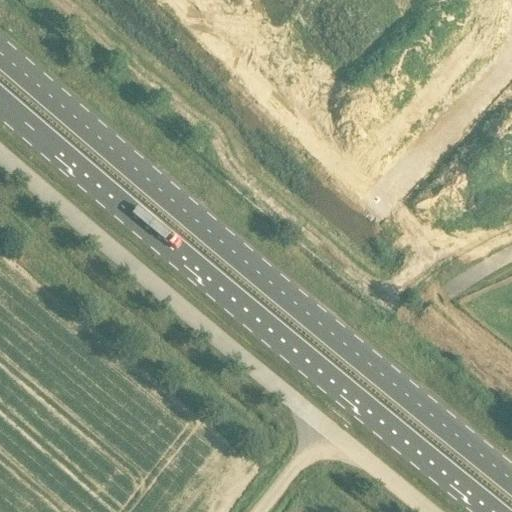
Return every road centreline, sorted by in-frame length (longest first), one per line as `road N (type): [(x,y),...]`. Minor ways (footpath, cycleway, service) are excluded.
road 1 (primary): [(511,484),(0,59)]
road 2 (primary): [(0,103),(492,511)]
road 3 (unclassified): [(323,427),(0,158)]
road 4 (unclassified): [(323,427),(427,511)]
